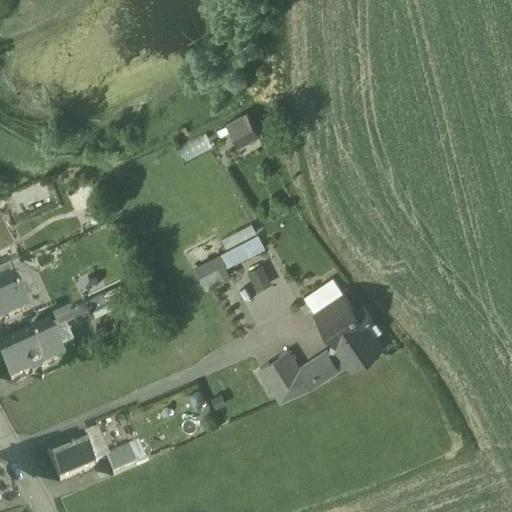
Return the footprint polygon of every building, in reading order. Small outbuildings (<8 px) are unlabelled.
[(247,115),(227,125),(238,147),(258,136),(247,115)] [(205,132),(179,146),(187,162),(214,148),(205,132)] [(221,255),(195,269),(206,290),(231,277),(221,255)] [(262,266),(249,272),(255,285),(268,279),(262,266)] [(355,310),(333,277),(304,296),(318,317),(316,324),(320,329),(327,331),(340,350),(331,356),(328,351),(299,369),(298,370),(310,388),(349,363),(353,369),(381,349),(365,325),(373,320),(362,305),(355,310)] [(0,323),(28,311),(14,280),(0,286),(0,323)] [(85,300),(53,315),(59,328),(91,313),(85,300)] [(51,329),(0,352),(0,358),(11,383),(31,374),(33,375),(40,371),(41,369),(65,358),(51,329)] [(287,351),(260,368),(281,401),(310,388),(298,370),(299,369),(287,351)] [(220,396),(213,399),(217,408),(224,405),(220,396)] [(100,451),(94,436),(84,440),(90,455),(100,451)] [(84,440),(48,455),(60,483),(96,468),(90,455),(84,440)] [(130,450),(106,461),(113,477),(137,467),(130,450)]
